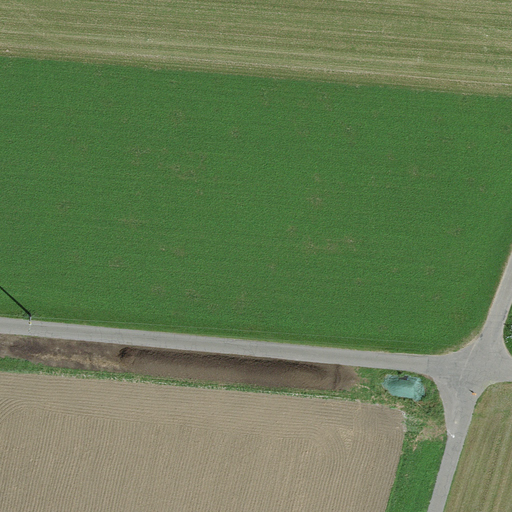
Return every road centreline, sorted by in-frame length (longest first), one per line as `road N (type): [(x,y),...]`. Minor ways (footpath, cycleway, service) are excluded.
road 1 (track): [(0,325),(476,371)]
road 2 (track): [(434,511),(476,371)]
